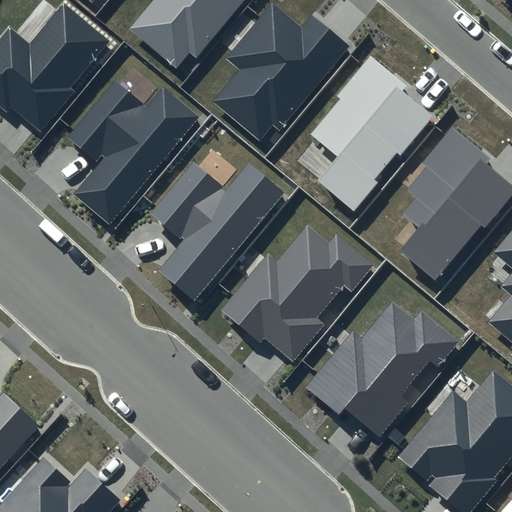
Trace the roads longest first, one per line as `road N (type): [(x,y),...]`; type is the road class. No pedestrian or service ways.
road 1 (residential): [(0,238),(298,511)]
road 2 (residential): [(511,82),(416,0)]
